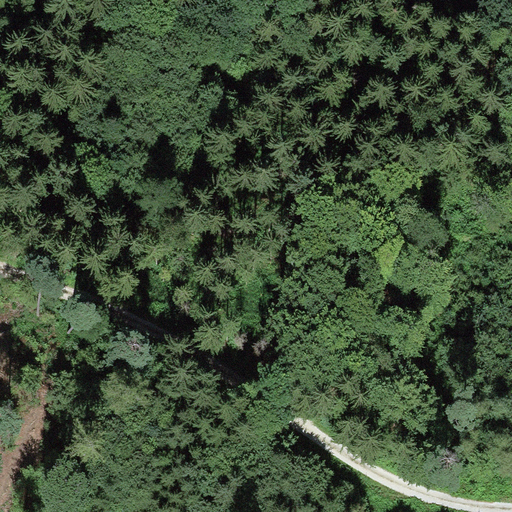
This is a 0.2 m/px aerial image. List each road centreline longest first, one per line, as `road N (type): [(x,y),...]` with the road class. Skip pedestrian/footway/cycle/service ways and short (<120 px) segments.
road 1 (track): [(511,508),(427,500),(390,485),(196,346),(0,285)]
road 2 (track): [(371,0),(511,42)]
